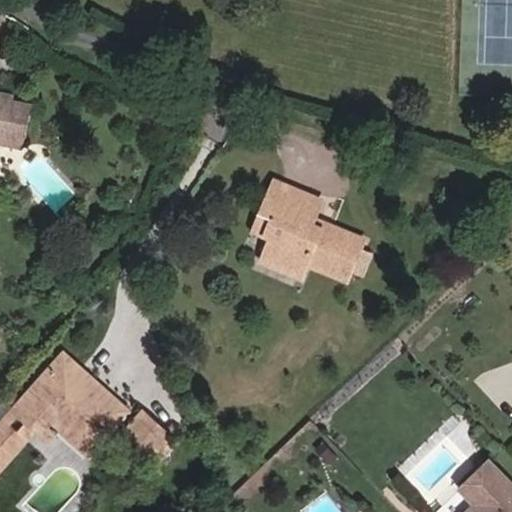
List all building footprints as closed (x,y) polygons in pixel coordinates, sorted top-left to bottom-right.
[(0,131),(17,135),(26,95),(0,89),(0,131)] [(285,269),(308,277),(311,271),(348,286),(364,245),(327,231),(323,238),(312,234),(321,207),(275,189),(264,218),(275,223),(268,241),(274,244),(265,267),(282,274),(285,269)] [(257,237),(268,241),(275,223),(264,218),(257,237)] [(305,283),(308,277),(285,269),(282,274),(305,283)] [(57,368),(78,390),(86,381),(66,361),(57,368)] [(78,390),(57,368),(10,415),(0,424),(0,463),(30,435),(38,443),(54,427),(63,418),(93,450),(124,420),(86,381),(78,390)] [(63,418),(54,427),(84,459),(93,450),(63,418)] [(166,441),(143,418),(121,441),(144,465),(166,441)] [(443,450),(414,478),(427,492),(457,464),(443,450)] [(511,511),(511,488),(488,463),(436,511),(511,511)]
